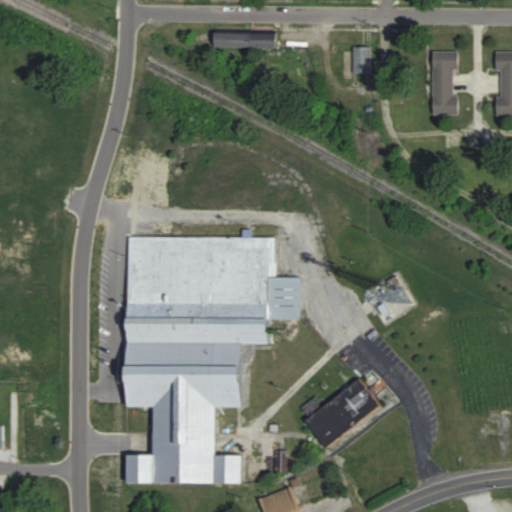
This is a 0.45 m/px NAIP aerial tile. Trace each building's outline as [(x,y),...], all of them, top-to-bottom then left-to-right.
[(281,32),(218,32),(218,48),(281,48),(281,32)] [(375,47),(356,47),(356,75),(375,75),(375,47)] [(436,115),(459,115),(459,71),(462,71),(462,51),(436,51),(436,115)] [(511,115),(511,51),(500,52),(500,116),(511,115)] [(133,236),(133,405),(158,405),(158,453),(132,453),(132,481),(246,481),(246,453),(220,453),(220,406),(248,406),(248,343),(274,343),(274,319),(303,319),(303,277),(276,277),(276,236),(133,236)] [(386,406),(365,377),(319,410),(314,402),(302,411),(328,447),(386,406)] [(36,426),(83,426),(83,415),(36,415),(36,426)] [(268,511),(293,511),(300,510),(291,486),(263,497),(268,511)]
